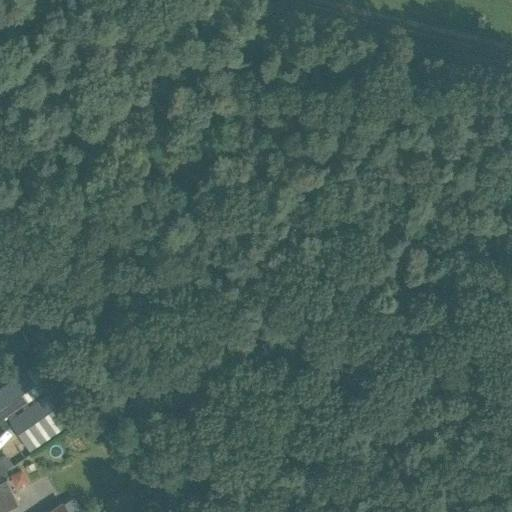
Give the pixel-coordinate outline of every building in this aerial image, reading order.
[(32,325),(35,322),(25,308),(23,309),(10,318),(20,333),(32,325)] [(52,314),(32,326),(42,341),(61,330),(52,314)] [(0,388),(0,421),(59,381),(44,359),(0,388)] [(10,420),(30,449),(78,418),(59,388),(51,393),(10,420)] [(0,475),(10,468),(2,456),(0,457),(0,475)] [(0,511),(19,504),(8,479),(0,482),(0,511)] [(71,511),(64,501),(47,511),(71,511)]
